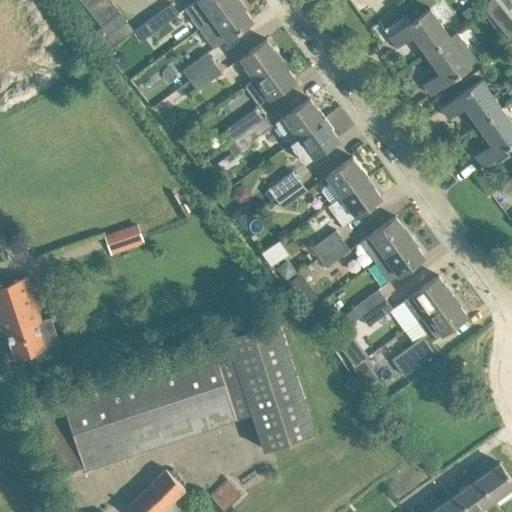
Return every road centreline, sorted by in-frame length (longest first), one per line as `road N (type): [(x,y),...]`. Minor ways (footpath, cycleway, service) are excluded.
road 1 (residential): [(511,310),(288,0)]
road 2 (unknown): [(25,511),(130,461),(263,416)]
